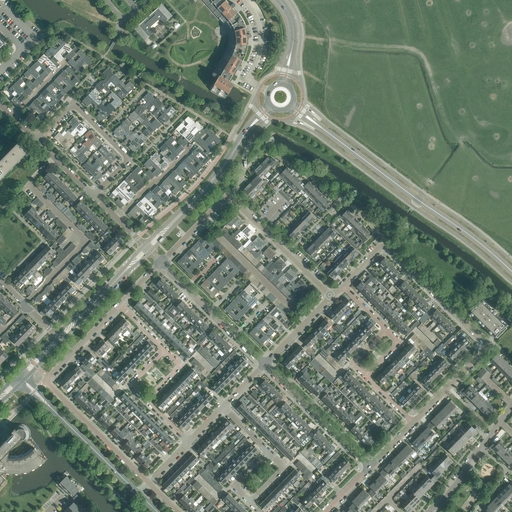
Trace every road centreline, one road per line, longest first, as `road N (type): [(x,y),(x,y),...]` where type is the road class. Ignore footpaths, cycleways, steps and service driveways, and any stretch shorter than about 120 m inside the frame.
road 1 (secondary): [(511,272),(291,105)]
road 2 (residential): [(150,484),(45,382),(120,306)]
road 3 (unclassified): [(413,422),(489,346),(385,246)]
road 4 (track): [(466,151),(413,48),(293,36)]
road 5 (residential): [(24,305),(86,240),(29,184),(55,159)]
road 6 (secondary): [(146,248),(271,106)]
road 7 (residential): [(94,196),(129,161),(73,105),(36,141)]
road 8 (tertiary): [(139,494),(21,378)]
road 9 (unclassified): [(370,465),(265,363)]
road 10 (secondary): [(59,339),(146,248)]
